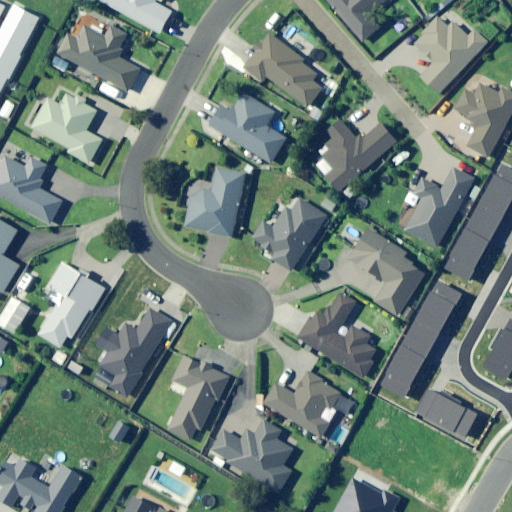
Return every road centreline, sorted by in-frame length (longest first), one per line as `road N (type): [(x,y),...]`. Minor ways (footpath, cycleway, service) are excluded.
road 1 (residential): [(242,308),(144,240),(130,214),(129,172),(230,0)]
road 2 (unknown): [(311,0),(411,116),(460,119)]
road 3 (residential): [(511,405),(475,381),(463,359),(511,263)]
